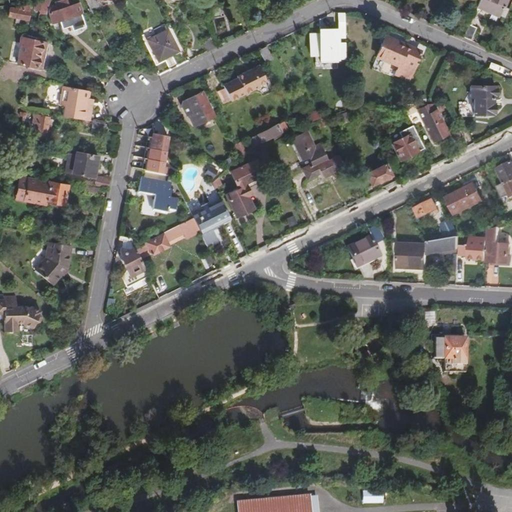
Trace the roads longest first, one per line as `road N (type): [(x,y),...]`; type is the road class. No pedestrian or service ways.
road 1 (residential): [(83,348),(131,98),(332,0)]
road 2 (residential): [(253,264),(511,138)]
road 3 (residential): [(253,264),(289,283),(511,301)]
road 4 (residential): [(83,348),(253,264)]
road 5 (residential): [(511,70),(348,0)]
